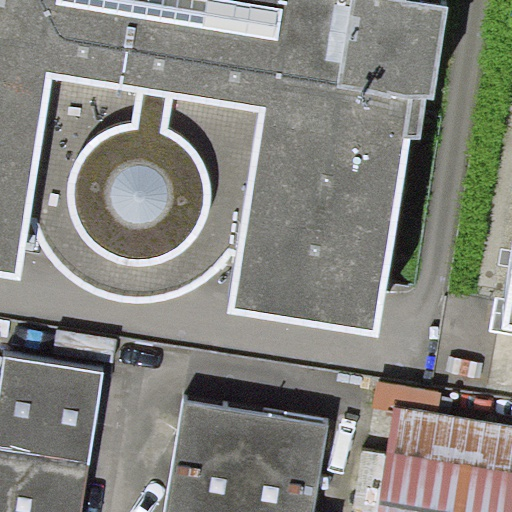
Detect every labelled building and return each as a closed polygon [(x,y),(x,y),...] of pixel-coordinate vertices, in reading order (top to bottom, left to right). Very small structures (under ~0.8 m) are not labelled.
[(421,0),(0,0),(0,267),(5,269),(14,219),(38,254),(89,282),(149,284),(210,255),(204,292),(364,320),(421,0)] [(511,247),(503,298),(511,300),(511,247)] [(0,511),(80,511),(86,482),(100,484),(119,366),(5,347),(0,379),(0,511)] [(321,511),(338,416),(183,391),(162,511),(321,511)] [(511,511),(511,417),(400,399),(381,511),(511,511)]
